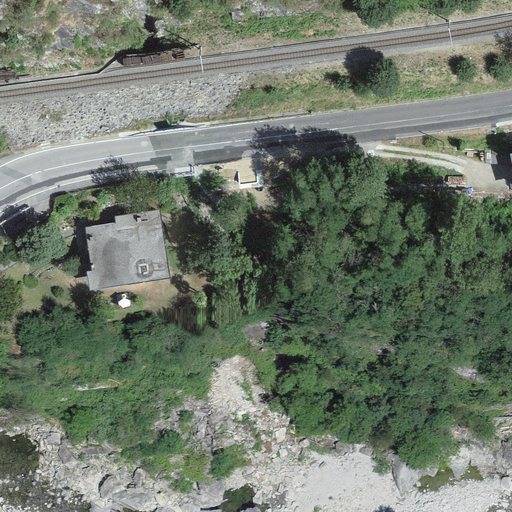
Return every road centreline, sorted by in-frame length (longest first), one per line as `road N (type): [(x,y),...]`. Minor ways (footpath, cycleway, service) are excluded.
road 1 (secondary): [(511,105),(87,161),(0,188)]
road 2 (track): [(321,130),(365,150),(432,156),(500,176)]
